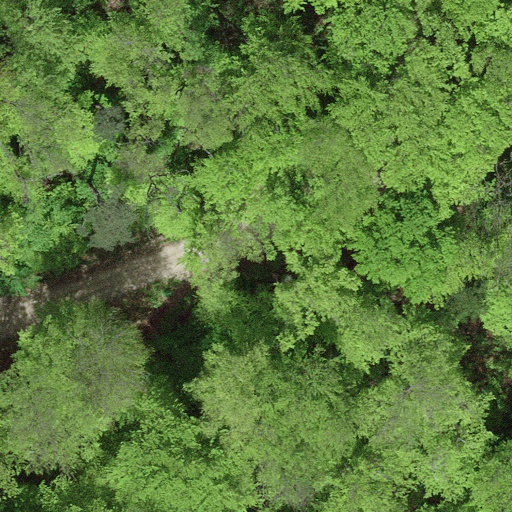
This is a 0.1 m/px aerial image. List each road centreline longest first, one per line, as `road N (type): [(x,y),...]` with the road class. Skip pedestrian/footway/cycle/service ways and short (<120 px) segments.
road 1 (track): [(0,316),(302,209),(511,105)]
road 2 (track): [(257,226),(133,364),(0,485)]
